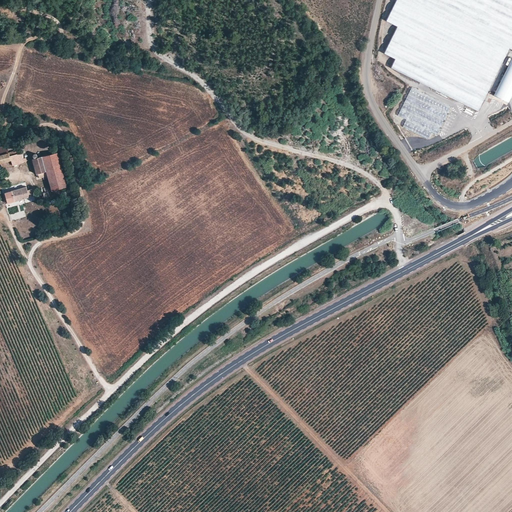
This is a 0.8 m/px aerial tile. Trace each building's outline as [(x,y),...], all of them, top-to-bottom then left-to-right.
[(510,48),(414,0),(395,0),(385,20),(397,26),(384,52),(395,58),(390,67),(478,111),(510,48)] [(511,14),(482,0),(414,0),(511,49),(511,14)] [(511,0),(482,0),(511,14),(511,0)] [(509,102),(511,95),(511,58),(494,95),(509,102)] [(450,107),(410,88),(398,114),(406,118),(402,127),(427,139),(431,132),(436,135),(450,107)] [(0,154),(8,152),(6,144),(0,145),(0,154)] [(20,149),(8,152),(10,158),(16,156),(16,154),(21,152),(20,149)] [(0,154),(0,162),(11,160),(10,158),(8,152),(0,154)] [(68,188),(58,154),(57,154),(53,155),(43,158),(47,172),(38,175),(39,180),(46,178),(46,180),(49,180),(53,192),(68,188)] [(47,172),(43,158),(36,159),(33,160),(36,175),(38,175),(47,172)] [(4,192),(7,203),(29,197),(28,193),(26,186),(4,192)] [(24,210),(9,215),(10,221),(26,216),(24,210)]
